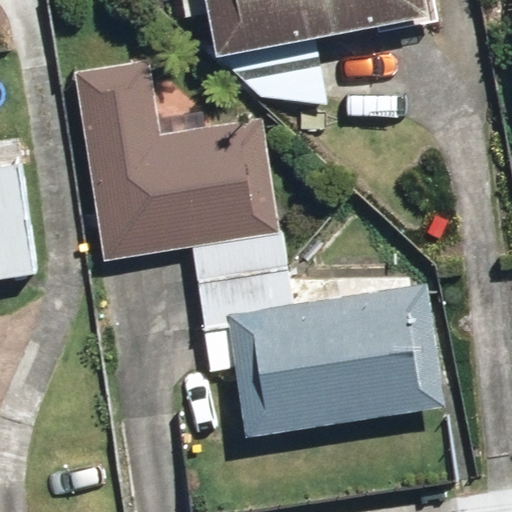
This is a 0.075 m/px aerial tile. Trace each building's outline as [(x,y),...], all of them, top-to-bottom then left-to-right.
[(202,0),(214,61),(434,22),(430,0),(202,0)] [(147,63),(74,73),(101,260),(110,259),(274,235),(258,118),(157,133),(147,63)] [(334,108),(304,137),(341,174),(370,144),(334,108)] [(0,274),(34,269),(18,163),(0,166),(0,274)] [(236,316),(253,433),(447,404),(429,287),(236,316)]
